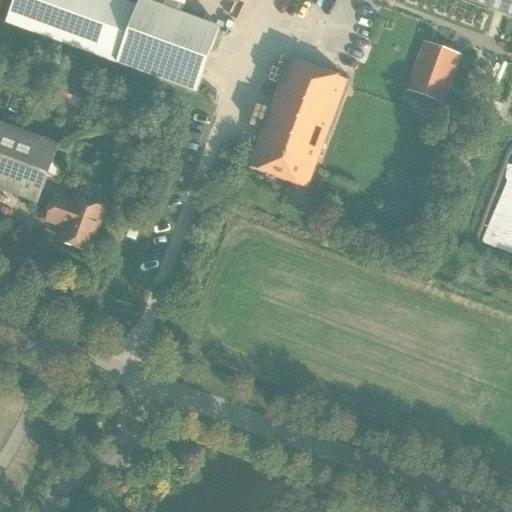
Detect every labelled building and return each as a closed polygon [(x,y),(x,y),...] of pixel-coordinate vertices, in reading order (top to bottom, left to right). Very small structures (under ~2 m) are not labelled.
[(16,0),(7,25),(120,64),(141,6),(123,0),(16,0)] [(162,0),(189,10),(192,0),(162,0)] [(511,0),(460,0),(511,18),(511,0)] [(220,29),(200,22),(145,2),(121,66),(196,94),(220,29)] [(435,113),(440,102),(445,104),(462,55),(424,41),(406,89),(425,96),(420,107),(435,113)] [(249,166),(308,190),(348,81),(287,60),(249,166)] [(89,95),(61,85),(56,100),(84,110),(89,95)] [(0,189),(39,204),(62,144),(0,121),(0,189)] [(62,241),(88,252),(104,205),(74,194),(70,202),(54,196),(46,219),(66,227),(62,241)] [(108,428),(102,455),(120,459),(127,433),(108,428)] [(121,486),(119,489),(120,492),(123,494),(126,493),(128,490),(127,487),(124,485),(121,486)]
